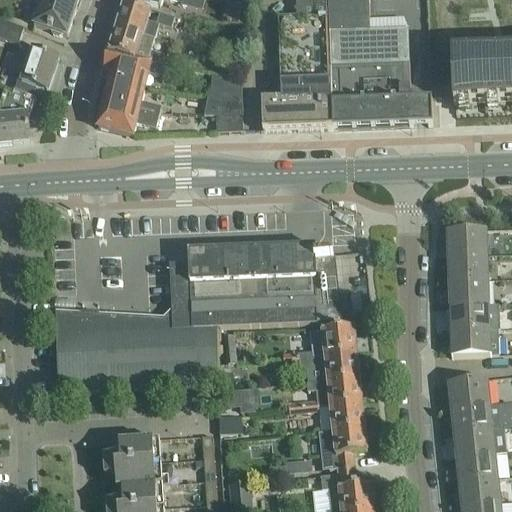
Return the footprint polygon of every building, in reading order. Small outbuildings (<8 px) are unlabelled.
[(43,0),(34,28),(67,39),(80,0),(43,0)] [(208,1),(202,0),(123,0),(161,9),(163,2),(197,10),(206,12),(208,1)] [(231,0),(230,7),(250,12),(251,0),(231,0)] [(408,33),(371,34),(370,0),(328,0),(329,19),(333,132),(433,128),(432,103),(411,103),(410,92),(402,93),(402,67),(409,66),(408,33)] [(124,6),(117,30),(157,43),(161,30),(146,25),(150,14),(144,12),(124,6)] [(250,12),(230,7),(226,25),(247,29),(250,12)] [(160,17),(157,28),(172,33),(175,21),(160,17)] [(333,132),(329,19),(279,21),(282,102),(262,102),(263,135),(333,132)] [(24,31),(0,23),(0,41),(19,48),(24,31)] [(186,24),(183,31),(195,34),(197,27),(186,24)] [(157,43),(117,30),(109,56),(135,62),(140,64),(149,65),(152,57),(157,43)] [(15,94),(35,100),(36,100),(33,99),(36,90),(48,94),(59,61),(33,52),(24,80),(20,79),(15,94)] [(135,62),(109,56),(101,78),(111,81),(146,88),(148,75),(173,81),(175,70),(174,70),(166,68),(162,68),(149,65),(140,64),(135,62)] [(152,57),(149,65),(162,68),(164,61),(152,57)] [(465,57),(452,57),(454,109),(511,106),(511,62),(465,65),(465,57)] [(164,61),(162,68),(166,68),(174,70),(175,70),(176,70),(178,65),(164,61)] [(104,107),(159,120),(162,109),(141,104),(144,93),(110,84),(104,107)] [(35,100),(15,94),(14,98),(7,96),(3,109),(2,114),(1,120),(0,119),(0,147),(30,145),(28,122),(35,100)] [(207,99),(204,118),(216,118),(216,116),(216,111),(228,111),(228,100),(215,99),(211,99),(207,99)] [(228,111),(229,136),(243,135),(242,100),(228,100),(228,111)] [(159,120),(104,107),(98,131),(133,139),(136,127),(156,132),(159,120)] [(229,136),(228,111),(216,111),(216,116),(216,118),(216,136),(229,136)] [(448,260),(488,259),(487,233),(447,235),(448,260)] [(172,322),(55,315),(59,395),(219,389),(216,330),(340,326),(353,324),(350,298),(336,299),(333,262),(334,262),(333,259),(321,259),(315,259),(315,251),(189,256),(190,267),(170,268),(172,322)] [(489,284),(488,259),(448,260),(449,285),(489,284)] [(489,284),(449,285),(450,309),(490,308),(489,284)] [(450,309),(451,335),(498,333),(501,333),(500,308),(490,309),(490,308),(450,309)] [(354,330),(321,334),(309,335),(311,354),(297,355),(297,360),(357,354),(354,330)] [(451,335),(452,361),(499,359),(498,333),(451,335)] [(224,337),(226,365),(236,364),(234,336),(224,337)] [(359,378),(357,354),(297,360),(298,366),(298,373),(325,370),(327,382),(359,378)] [(297,355),(282,357),(282,362),(283,367),(298,366),(297,360),(297,355)] [(232,377),(220,377),(221,391),(233,391),(232,377)] [(359,378),(327,382),(307,384),(308,396),(316,396),(318,408),(329,407),(362,404),(359,378)] [(451,412),(491,408),(488,383),(448,387),(451,412)] [(219,393),(220,411),(240,409),(238,392),(219,393)] [(315,403),(302,405),(303,414),(316,412),(315,403)] [(362,404),(329,407),(332,432),(365,429),(362,404)] [(303,414),(302,405),(284,407),(286,416),(303,414)] [(493,433),(503,432),(500,407),(491,408),(451,412),(453,437),(493,433)] [(220,422),(220,433),(220,439),(240,437),(240,420),(220,422)] [(368,456),(365,429),(332,432),(318,434),(322,469),(337,468),(336,460),(368,456)] [(504,432),(503,432),(493,433),(453,437),(456,461),(496,457),(507,456),(504,432)] [(217,511),(213,440),(202,441),(206,511),(217,511)] [(160,444),(160,443),(119,446),(120,459),(103,460),(105,480),(116,479),(117,493),(122,492),(123,504),(106,505),(106,511),(164,511),(161,466),(155,466),(153,445),(160,444)] [(496,457),(456,461),(458,485),(499,481),(496,457)] [(310,464),(285,467),(285,468),(286,477),(311,475),(310,464)] [(499,481),(458,485),(461,509),(501,505),(499,481)] [(252,511),(249,482),(228,484),(231,511),(252,511)] [(371,488),(356,489),(322,493),(322,495),(330,494),(332,511),(365,511),(373,511),(371,488)]
